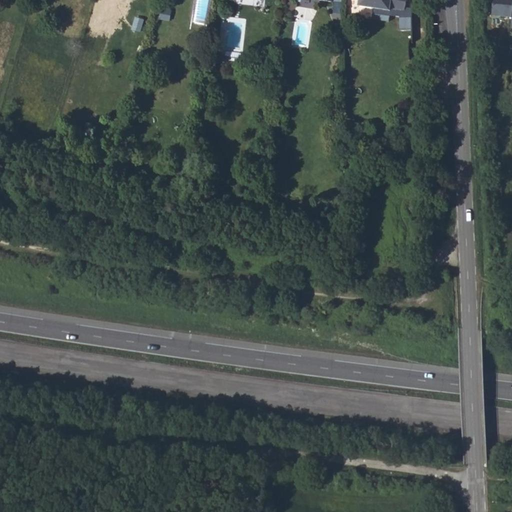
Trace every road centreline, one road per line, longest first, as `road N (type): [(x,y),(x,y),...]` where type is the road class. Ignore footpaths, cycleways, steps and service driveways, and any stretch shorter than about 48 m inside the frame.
road 1 (trunk): [(0,350),(511,420)]
road 2 (trunk): [(511,390),(0,321)]
road 3 (track): [(466,253),(439,255),(427,297),(412,304),(0,242)]
road 4 (tertiary): [(475,479),(454,0)]
road 5 (unclassified): [(475,479),(251,449)]
